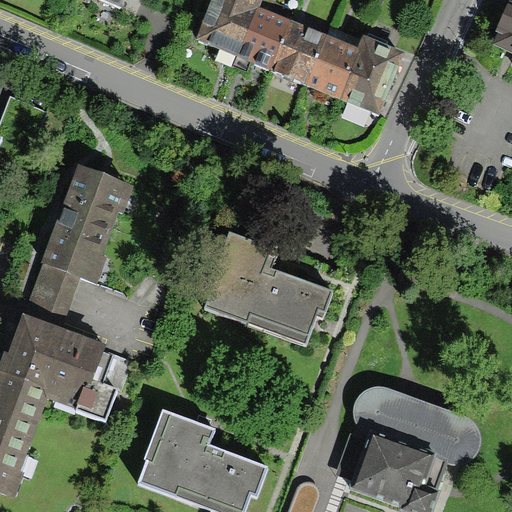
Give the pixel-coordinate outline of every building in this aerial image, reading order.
[(147,0),(84,0),(83,3),(138,25),(147,0)] [(196,0),(177,49),(203,59),(227,0),(196,0)] [(262,13),(231,0),(227,0),(203,59),(238,73),(262,13)] [(511,63),(511,11),(492,54),(511,63)] [(300,28),(262,13),(238,73),(275,88),(300,28)] [(304,30),(300,28),(275,88),(309,102),(334,42),(304,30)] [(376,59),(334,42),(309,102),(352,119),(376,59)] [(136,185),(79,165),(31,304),(65,316),(80,276),(96,281),(120,214),(125,216),(136,185)] [(278,256),(230,239),(204,313),(307,350),(318,319),(325,321),(334,296),(272,274),(278,256)] [(0,363),(0,369),(1,370),(43,386),(47,399),(105,420),(115,392),(121,394),(133,362),(102,350),(104,344),(24,315),(9,353),(4,351),(0,363)] [(20,469),(47,399),(43,386),(1,370),(0,373),(0,492),(17,499),(26,472),(20,469)] [(355,423),(357,429),(359,435),(370,439),(362,459),(355,479),(351,490),(402,508),(400,511),(434,511),(442,493),(438,492),(448,467),(455,468),(463,467),(469,465),(473,462),(476,458),(479,454),(480,449),(481,445),(481,439),(479,434),(476,429),(473,425),(468,422),(384,392),(379,392),(373,393),(368,394),(363,398),(359,402),(356,407),(355,412),(354,418),(355,423)] [(218,436),(164,416),(136,490),(196,511),(247,511),(252,501),(258,503),(269,472),(212,450),(218,436)] [(346,476),(355,479),(362,459),(370,439),(359,435),(352,432),(337,473),(346,476)] [(313,511),(322,487),(303,480),(291,511),(313,511)]
